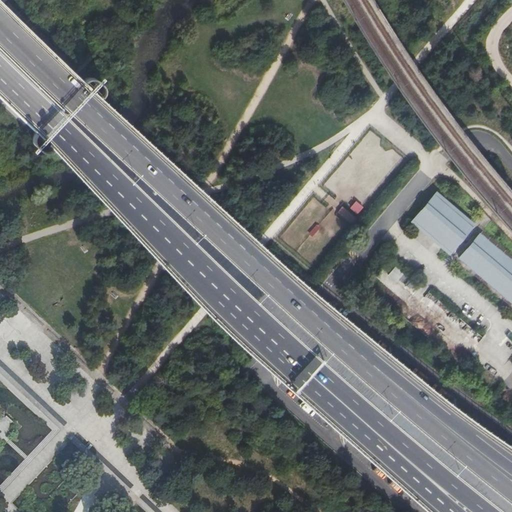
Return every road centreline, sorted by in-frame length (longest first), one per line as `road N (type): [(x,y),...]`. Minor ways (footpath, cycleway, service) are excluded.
road 1 (motorway): [(362,367),(216,238),(0,22)]
road 2 (motorway): [(0,68),(306,374)]
road 3 (motorway): [(306,374),(486,511)]
road 4 (motorway): [(306,374),(343,422),(447,511)]
road 5 (motorway): [(511,495),(362,367)]
road 6 (motorway): [(511,464),(362,367)]
